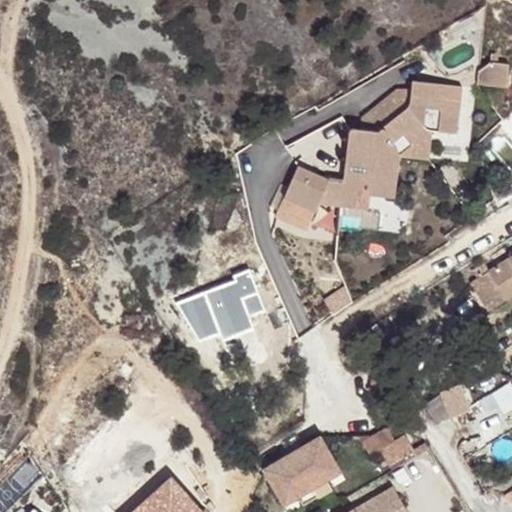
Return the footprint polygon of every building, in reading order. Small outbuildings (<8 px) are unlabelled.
[(476,85),(494,86),(496,59),(490,58),(478,70),(476,85)] [(461,88),(412,81),(410,90),(409,102),(407,107),(380,130),(378,133),(360,132),(353,131),(351,131),(348,132),(348,134),(343,182),(329,181),(326,180),(297,167),(276,214),(307,228),(318,205),(327,183),(342,185),(366,188),(365,196),(368,196),(393,199),(398,162),(399,159),(401,159),(401,156),(427,135),(430,135),(430,133),(455,136),(461,88)] [(409,102),(410,90),(397,89),(363,119),(360,132),(378,133),(380,130),(407,107),(409,102)] [(401,159),(399,159),(398,162),(427,161),(430,135),(427,135),(401,156),(401,159)] [(342,185),(327,183),(318,205),(367,211),(368,196),(365,196),(366,188),(342,185)] [(511,251),(484,268),(501,296),(511,289),(511,251)] [(480,262),(469,268),(472,275),(470,276),(486,305),(501,296),(484,268),(480,262)] [(235,280),(178,298),(201,339),(220,332),(221,339),(256,329),(250,313),(265,309),(249,267),(231,272),(235,280)] [(459,381),(438,388),(421,399),(433,417),(453,412),(468,406),(459,381)] [(504,408),(511,403),(511,387),(508,382),(493,391),(504,408)] [(387,427),(362,441),(369,454),(380,448),(388,461),(413,447),(404,435),(394,440),(387,427)] [(317,433),(261,466),(281,501),(294,493),(324,475),(338,468),(317,433)] [(414,448),(415,451),(424,446),(423,443),(414,448)] [(168,475),(130,511),(198,511),(201,509),(168,475)] [(324,475),(294,493),(300,501),(329,484),(324,475)] [(511,484),(501,491),(506,497),(510,498),(511,497),(511,484)] [(389,486),(343,511),(385,511),(400,504),(389,486)]
